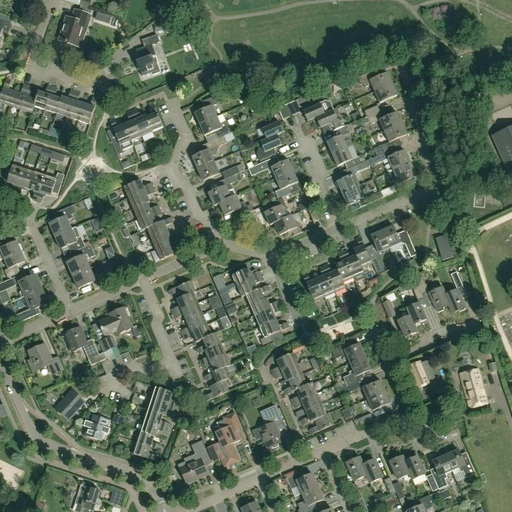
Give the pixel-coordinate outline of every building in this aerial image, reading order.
[(89,9),(91,0),(80,0),(79,5),(89,9)] [(85,33),(91,17),(92,9),(89,9),(81,6),(79,13),(75,11),(72,20),(67,19),(59,41),(77,48),(82,32),(85,33)] [(11,26),(10,26),(12,20),(0,15),(0,40),(3,32),(9,33),(11,26)] [(173,29),(178,27),(176,21),(162,26),(164,32),(169,30),(169,32),(174,30),(173,29)] [(137,62),(142,77),(151,74),(152,77),(161,73),(158,64),(152,46),(160,43),(157,35),(142,41),(145,48),(136,51),(140,61),(137,62)] [(127,54),(134,47),(131,43),(124,50),(127,54)] [(372,85),(375,93),(393,85),(388,74),(378,78),(375,71),(358,78),(361,86),(364,85),(365,88),(372,85)] [(0,103),(10,107),(15,92),(8,90),(11,82),(6,80),(0,98),(0,103)] [(21,110),(28,87),(24,85),(21,94),(15,92),(10,107),(21,110)] [(398,97),(393,85),(375,93),(380,104),(398,97)] [(45,111),(53,88),(48,86),(45,95),(39,93),(36,100),(35,108),(45,111)] [(35,108),(36,100),(30,97),(33,89),(28,87),(21,110),(32,114),(35,108)] [(56,115),(61,100),(55,98),(58,90),(53,88),(45,111),(56,115)] [(67,118),(76,92),(71,91),(68,100),(62,98),(61,100),(56,115),(67,118)] [(78,122),(84,105),(78,102),(80,94),(76,92),(67,118),(78,122)] [(195,114),(200,126),(218,118),(213,107),(218,105),(215,97),(202,103),(205,110),(195,114)] [(90,107),(84,105),(78,122),(90,126),(98,100),(93,98),(90,107)] [(295,102),(287,106),(292,117),(300,114),(295,102)] [(325,115),(333,111),(330,104),(326,102),(304,112),(308,123),(317,119),(325,115)] [(152,116),(147,118),(147,119),(153,132),(163,128),(154,106),(149,108),(152,116)] [(292,117),(287,106),(278,110),(283,121),(292,117)] [(378,106),(365,112),(368,118),(381,113),(378,106)] [(345,127),(342,119),(344,115),(340,114),(338,109),(333,111),(325,115),(317,119),(321,129),(332,124),(335,132),(345,127)] [(147,119),(147,118),(146,116),(141,118),(138,110),(136,110),(131,112),(142,137),(153,132),(147,119)] [(142,137),(131,112),(127,114),(130,123),(124,125),(131,142),(142,137)] [(397,114),(384,119),(381,113),(368,118),(371,126),(380,122),(385,132),(402,125),(397,114)] [(224,137),(231,134),(225,122),(220,124),(218,118),(200,126),(205,137),(215,133),(218,140),(224,137)] [(131,142),(124,125),(118,128),(115,120),(110,122),(118,139),(112,142),(118,156),(124,153),(123,151),(133,146),(131,142)] [(263,130),(265,135),(258,138),(260,143),(267,140),(267,141),(278,136),(285,133),(280,123),(263,130)] [(407,136),(402,125),(385,132),(389,143),(387,144),(387,145),(374,150),(377,157),(381,156),(396,149),(402,147),(399,140),(407,136)] [(343,137),(351,133),(348,126),(345,127),(335,132),(333,133),(336,140),(327,143),(333,156),(348,149),(348,148),(353,146),(350,141),(345,143),(343,137)] [(511,127),(491,137),(511,182),(511,181),(511,127)] [(282,146),(278,136),(267,141),(267,140),(260,143),(262,148),(259,149),(257,154),(260,162),(276,156),(274,150),(282,146)] [(217,156),(219,149),(219,147),(227,144),(224,137),(218,140),(209,143),(212,150),(193,158),(198,170),(215,163),(212,158),(217,156)] [(366,162),(364,156),(353,161),(348,149),(333,156),(338,167),(345,164),(348,170),(366,162)] [(406,152),(398,155),(396,149),(381,156),(383,162),(389,159),(395,172),(411,165),(406,152)] [(293,172),(289,161),(269,169),(266,161),(248,169),(251,177),(268,170),(270,174),(273,172),(276,180),(293,172)] [(220,175),(215,163),(198,170),(203,182),(220,175)] [(16,195),(25,168),(14,164),(7,183),(14,185),(11,193),(16,195)] [(417,178),(411,165),(395,172),(399,182),(393,185),(397,193),(408,188),(405,183),(417,178)] [(223,174),(225,180),(232,177),(240,174),(237,167),(223,174)] [(29,190),(36,171),(25,168),(16,195),(20,196),(23,188),(29,190)] [(37,202),(46,175),(36,171),(29,190),(35,192),(33,200),(37,202)] [(298,184),(293,172),(276,180),(281,191),(275,193),(279,200),(291,195),(288,188),(298,184)] [(58,196),(61,186),(65,176),(58,173),(56,178),(46,175),(37,202),(42,203),(45,195),(51,197),(52,194),(58,196)] [(341,188),(343,194),(359,188),(357,184),(358,182),(356,178),(354,177),(353,176),(336,184),(338,189),(341,188)] [(232,177),(225,180),(219,183),(222,189),(209,195),(214,207),(220,205),(220,204),(231,199),(228,192),(233,190),(231,185),(234,183),(232,177)] [(129,200),(154,189),(152,184),(143,188),(141,181),(124,189),(129,200)] [(360,191),(359,188),(343,194),(346,200),(344,202),(346,207),(364,199),(363,198),(364,197),(362,192),(360,191)] [(156,193),(154,189),(129,200),(134,211),(148,205),(150,203),(147,197),(156,193)] [(371,204),(384,198),(381,192),(368,198),(371,204)] [(245,201),(240,203),(237,196),(231,199),(220,204),(220,205),(225,217),(230,214),(232,220),(240,216),(241,217),(253,211),(251,205),(247,207),(245,201)] [(287,218),(284,212),(287,210),(282,199),(274,203),(277,208),(265,214),(270,227),(275,225),(275,224),(287,219),(287,218)] [(308,210),(314,207),(311,201),(299,206),(302,213),(308,210)] [(73,219),(71,215),(76,213),(73,205),(68,208),(54,214),(48,216),(51,224),(50,224),(56,237),(76,228),(71,230),(67,221),(73,219)] [(138,221),(161,211),(159,206),(150,210),(148,205),(134,211),(138,221)] [(320,220),(314,207),(308,210),(313,223),(320,220)] [(162,215),(161,211),(138,221),(143,232),(147,230),(157,225),(154,219),(162,215)] [(302,232),(299,224),(298,222),(295,224),(292,216),(287,218),(287,219),(275,224),(275,225),(280,236),(288,233),(289,235),(293,233),(294,236),(302,232)] [(172,218),(157,225),(147,230),(152,240),(168,233),(166,227),(174,223),(172,218)] [(401,244),(394,227),(382,232),(390,249),(401,244)] [(81,237),(80,237),(76,228),(56,237),(61,250),(69,247),(72,253),(78,251),(91,245),(89,242),(84,245),(81,237)] [(94,235),(97,241),(104,237),(101,232),(94,235)] [(390,249),(382,232),(371,237),(378,254),(390,249)] [(157,251),(181,240),(179,235),(171,239),(168,233),(152,240),(157,251)] [(442,261),(454,258),(447,236),(436,239),(442,261)] [(21,252),(17,242),(8,245),(5,238),(0,240),(0,260),(0,261),(4,259),(21,252)] [(371,261),(366,248),(361,238),(356,241),(360,248),(354,251),(356,257),(362,269),(373,264),(371,261)] [(183,244),(181,240),(157,251),(161,261),(178,254),(175,248),(183,244)] [(417,256),(411,243),(406,245),(405,246),(411,259),(417,256)] [(96,257),(91,245),(78,251),(81,258),(67,264),(73,277),(90,269),(86,261),(96,257)] [(362,269),(356,257),(350,259),(347,251),(343,253),(354,279),(355,282),(358,282),(364,279),(366,277),(365,274),(362,269)] [(26,262),(21,252),(4,259),(8,269),(5,271),(8,279),(21,273),(18,266),(26,262)] [(354,279),(343,253),(338,255),(341,263),(335,266),(337,271),(338,271),(343,284),(344,284),(354,279)] [(382,271),(377,258),(371,261),(373,264),(377,274),(382,271)] [(338,271),(337,271),(332,274),(329,266),(324,268),(335,294),(346,289),(344,284),(343,284),(338,271)] [(335,294),(324,268),(319,270),(322,278),(317,280),(325,298),(335,294)] [(94,278),(90,269),(73,277),(79,289),(92,283),(95,290),(108,285),(103,274),(94,278)] [(237,288),(263,276),(261,272),(257,273),(257,271),(251,274),(249,269),(233,277),(235,283),(219,290),(220,294),(237,287),(237,288)] [(456,289),(462,286),(457,273),(451,276),(456,289)] [(325,298),(317,280),(311,283),(308,275),(303,277),(314,303),(325,298)] [(19,294),(21,299),(23,298),(42,290),(36,276),(19,283),(23,292),(19,294)] [(265,281),(263,276),(237,288),(242,298),(247,296),(246,296),(259,291),(256,285),(265,281)] [(422,295),(416,281),(415,278),(409,282),(411,286),(418,302),(424,299),(422,295)] [(423,278),(416,281),(422,295),(429,292),(423,278)] [(0,292),(14,286),(12,280),(0,284),(0,292)] [(191,282),(169,292),(171,297),(179,293),(182,299),(177,301),(196,293),(191,282)] [(262,295),(271,291),(269,286),(259,291),(246,296),(247,296),(251,307),(265,301),(265,300),(262,295)] [(465,309),(457,291),(449,295),(445,288),(442,289),(446,297),(445,297),(449,307),(452,314),(465,309)] [(446,297),(442,289),(430,295),(437,312),(449,307),(445,297),(446,297)] [(49,304),(42,290),(23,298),(25,303),(28,302),(31,311),(49,304)] [(196,293),(177,301),(180,307),(172,311),(174,315),(171,316),(198,304),(194,294),(196,293)] [(222,307),(218,296),(208,300),(213,311),(222,307)] [(256,318),(280,307),(278,302),(270,306),(267,299),(265,300),(265,301),(251,307),(256,318)] [(389,319),(396,316),(389,302),(383,305),(389,319)] [(203,315),(198,304),(171,316),(173,321),(184,316),(187,322),(203,315)] [(427,321),(423,311),(419,304),(407,310),(410,317),(414,326),(415,326),(427,321)] [(274,315),(282,311),(280,307),(256,318),(260,328),(277,321),(274,315)] [(133,329),(129,320),(124,309),(110,315),(111,317),(99,323),(105,337),(117,332),(118,335),(133,329)] [(29,319),(26,312),(9,319),(12,326),(29,319)] [(183,336),(208,326),(203,315),(187,322),(189,328),(181,332),(183,336)] [(232,328),(228,320),(227,317),(218,321),(223,331),(232,328)] [(418,334),(415,326),(414,326),(410,317),(398,322),(405,339),(418,334)] [(279,327),(277,321),(260,328),(265,339),(261,341),(263,346),(272,341),(270,337),(290,328),(288,323),(279,327)] [(212,336),(208,326),(183,336),(185,341),(193,337),(196,344),(203,341),(203,340),(212,336)] [(91,366),(107,359),(105,353),(99,355),(93,340),(86,343),(79,328),(65,334),(73,352),(83,348),(91,366)] [(217,334),(212,336),(203,340),(203,341),(206,346),(197,350),(199,355),(205,352),(222,345),(217,334)] [(104,352),(116,347),(112,337),(100,342),(104,352)] [(307,339),(290,348),(295,356),(311,348),(307,339)] [(360,345),(355,348),(352,341),(342,346),(343,346),(332,351),(336,360),(342,357),(343,360),(347,358),(350,365),(366,358),(360,345)] [(202,366),(227,355),(222,345),(205,352),(208,358),(200,362),(202,366)] [(53,375),(63,371),(58,358),(51,361),(44,346),(30,352),(33,360),(29,362),(34,373),(49,366),(53,375)] [(273,376),(298,365),(293,354),(277,362),(280,368),(271,371),(273,376)] [(231,366),(227,355),(202,366),(204,371),(212,367),(215,373),(231,366)] [(308,356),(297,360),(300,367),(311,363),(308,356)] [(356,378),(371,371),(366,358),(350,365),(353,371),(349,373),(350,376),(344,378),(348,388),(357,384),(358,383),(356,378)] [(408,367),(418,389),(429,385),(420,362),(408,367)] [(303,376),(298,365),(273,376),(275,381),(284,377),(287,383),(289,382),(303,376)] [(231,366),(215,373),(204,377),(207,382),(215,379),(218,384),(210,388),(232,378),(227,368),(231,366)] [(460,374),(469,409),(487,405),(478,370),(460,374)] [(308,386),(307,386),(303,376),(289,382),(291,388),(283,392),(285,396),(297,391),(296,391),(308,386)] [(232,379),(232,378),(210,388),(213,394),(204,398),(206,402),(229,393),(224,382),(232,379)] [(380,382),(373,385),(363,389),(368,400),(385,393),(380,382)] [(318,395),(313,384),(307,386),(308,386),(296,391),(297,391),(299,397),(291,401),(293,406),(318,395)] [(341,398),(359,390),(357,384),(348,388),(338,392),(341,398)] [(319,397),(330,393),(327,385),(316,390),(319,397)] [(156,389),(152,400),(178,408),(180,403),(171,400),(173,394),(156,389)] [(68,421),(85,403),(72,391),(55,409),(68,421)] [(390,405),(385,393),(368,400),(368,401),(365,402),(367,408),(369,409),(371,408),(373,412),(390,405)] [(322,405),(318,395),(293,406),(295,410),(303,406),(306,413),(322,405)] [(178,408),(152,400),(149,411),(163,416),(165,416),(168,410),(176,413),(178,408)] [(315,421),(329,415),(327,415),(322,405),(306,413),(309,418),(300,422),(302,427),(315,421)] [(285,427),(277,407),(266,412),(269,417),(264,419),(267,427),(254,433),(257,441),(263,439),(268,450),(282,444),(277,431),(285,427)] [(161,422),(163,416),(149,411),(145,422),(168,429),(170,425),(161,422)] [(224,419),(224,420),(217,423),(221,431),(216,433),(220,443),(208,449),(214,463),(222,460),(225,468),(240,462),(233,444),(240,441),(235,428),(240,426),(235,414),(224,419)] [(371,414),(358,420),(354,422),(356,427),(360,425),(361,426),(374,420),(371,414)] [(123,426),(125,418),(115,415),(113,422),(123,426)] [(334,426),(329,415),(315,421),(318,427),(309,431),(311,436),(334,426)] [(93,416),(91,423),(86,422),(84,427),(87,428),(84,436),(102,442),(106,429),(108,430),(111,422),(93,416)] [(167,434),(168,429),(145,422),(142,433),(154,437),(156,438),(158,431),(167,434)] [(154,437),(142,433),(139,432),(136,443),(151,448),(159,451),(161,446),(152,443),(154,437)] [(149,454),(151,448),(136,443),(132,454),(156,462),(158,457),(149,454)] [(204,466),(212,463),(206,449),(195,454),(198,461),(187,465),(188,467),(181,470),(187,485),(208,475),(204,466)] [(459,451),(446,456),(454,475),(461,473),(463,472),(466,478),(476,474),(469,460),(464,462),(459,451)] [(454,476),(454,475),(446,456),(433,462),(440,477),(434,479),(439,490),(439,491),(448,486),(445,480),(447,479),(445,475),(452,472),(454,475),(454,476)] [(405,463),(406,463),(403,458),(391,463),(398,480),(410,475),(405,463)] [(418,458),(406,463),(405,463),(410,475),(412,481),(425,475),(418,458)] [(363,466),(360,459),(348,465),(355,482),(367,476),(363,466)] [(375,461),(363,466),(367,476),(370,484),(383,479),(375,461)] [(299,488),(302,495),(318,488),(313,475),(301,480),(298,475),(287,480),(292,491),(299,488)] [(439,490),(434,479),(432,475),(426,478),(433,492),(439,490)] [(396,493),(393,486),(390,479),(384,481),(391,496),(396,493)] [(393,486),(396,493),(400,500),(402,507),(406,505),(403,499),(406,498),(399,483),(393,486)] [(357,502),(363,499),(356,484),(351,487),(357,502)] [(75,505),(77,506),(75,511),(93,511),(100,492),(82,486),(75,505)] [(324,501),(318,488),(302,495),(305,502),(298,505),(300,510),(298,511),(312,511),(314,511),(312,506),(324,501)] [(425,511),(432,508),(433,508),(430,503),(432,502),(430,496),(416,502),(418,508),(408,511),(425,511)]
